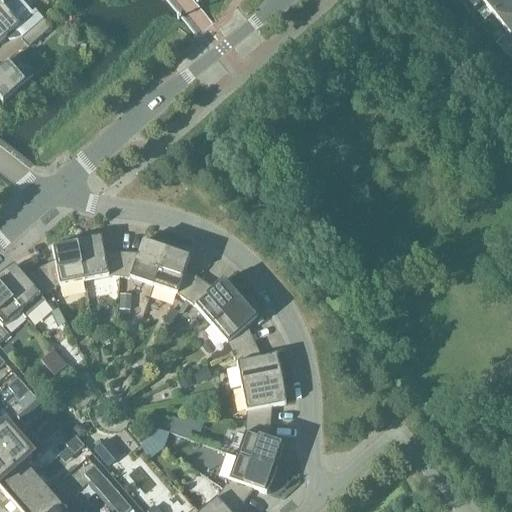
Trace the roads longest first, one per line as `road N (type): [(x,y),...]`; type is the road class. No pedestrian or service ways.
road 1 (residential): [(313,506),(309,373),(277,301),(239,257),(194,232),(51,196)]
road 2 (residential): [(51,196),(280,0)]
road 3 (residential): [(467,511),(397,432),(313,506)]
